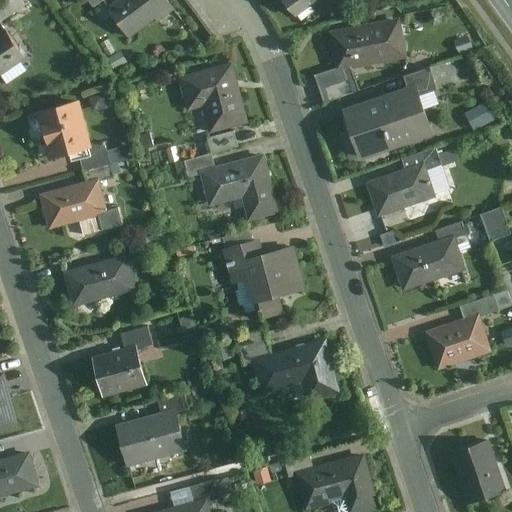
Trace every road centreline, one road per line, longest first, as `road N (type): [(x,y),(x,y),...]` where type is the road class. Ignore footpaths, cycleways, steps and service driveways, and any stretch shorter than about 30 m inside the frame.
road 1 (residential): [(236,0),(272,61),(395,425)]
road 2 (residential): [(93,511),(0,230)]
road 3 (residential): [(395,425),(511,389)]
